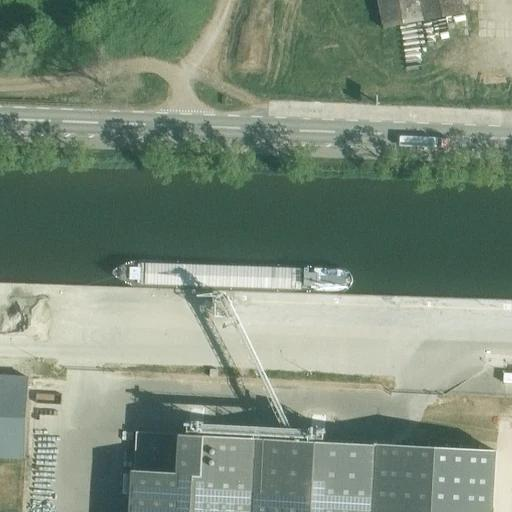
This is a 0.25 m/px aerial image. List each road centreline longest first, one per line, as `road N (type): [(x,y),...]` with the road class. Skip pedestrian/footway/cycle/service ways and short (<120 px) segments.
road 1 (unclassified): [(511,349),(198,353),(0,344)]
road 2 (tertiary): [(511,140),(192,128)]
road 3 (unclassified): [(192,128),(173,69),(147,61),(0,73)]
road 4 (tertiary): [(192,128),(0,120)]
